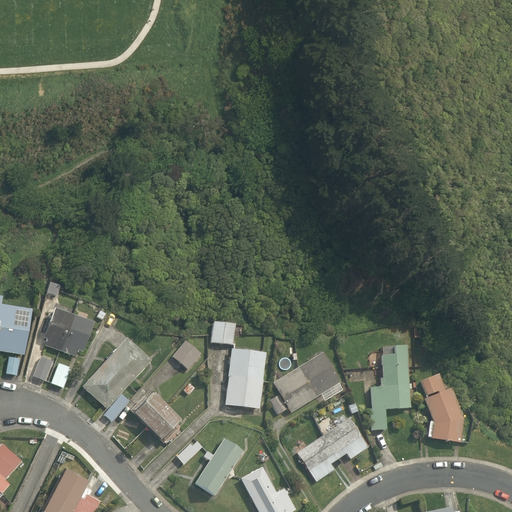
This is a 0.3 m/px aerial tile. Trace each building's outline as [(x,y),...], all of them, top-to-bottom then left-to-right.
[(0,351),(24,356),(32,309),(1,305),(2,297),(0,296),(0,351)] [(47,339),(44,346),(76,358),(78,351),(82,353),(93,323),(54,309),(43,338),(47,339)] [(210,343),(233,345),(235,325),(212,322),(212,326),(210,343)] [(424,326),(414,326),(414,336),(408,336),(408,346),(414,346),(414,339),(423,339),(424,326)] [(81,387),(107,410),(151,361),(126,339),(81,387)] [(201,354),(185,341),(172,357),(188,371),(201,354)] [(410,408),(406,346),(382,348),(382,356),(381,356),(382,379),(380,379),(380,384),(378,385),(378,387),(369,388),(371,410),(369,410),(370,431),(386,430),(385,410),(410,408)] [(266,353),(231,349),(224,406),(259,410),(266,353)] [(290,414),(341,383),(323,354),(272,383),(279,394),(269,400),(277,415),(288,409),(290,414)] [(20,359),(9,357),(5,374),(16,376),(20,359)] [(33,377),(45,381),(53,362),(41,357),(33,377)] [(70,369),(58,364),(50,384),(63,389),(70,369)] [(431,439),(460,444),(464,420),(451,389),(445,391),(439,375),(420,381),(426,396),(437,392),(438,394),(423,400),(433,422),(430,422),(427,437),(431,438),(431,439)] [(129,412),(163,444),(177,430),(174,428),(181,421),(153,394),(147,400),(144,397),(129,412)] [(129,402),(121,395),(104,415),(112,423),(129,402)] [(346,454),(350,460),(368,448),(349,419),(296,454),(316,483),(334,470),(330,465),(346,454)] [(209,461),(195,483),(214,496),(229,474),(231,475),(233,471),(231,470),(243,452),(223,439),(213,456),(211,455),(208,460),(209,461)] [(184,465),(202,448),(197,442),(192,446),(190,444),(176,457),(184,465)] [(0,497),(3,494),(2,493),(10,484),(5,480),(22,461),(2,443),(0,445),(0,497)] [(40,511),(94,511),(100,501),(86,494),(84,498),(81,497),(89,481),(63,468),(40,511)] [(262,468),(241,479),(258,511),(292,511),(296,510),(285,489),(275,494),(262,468)]
